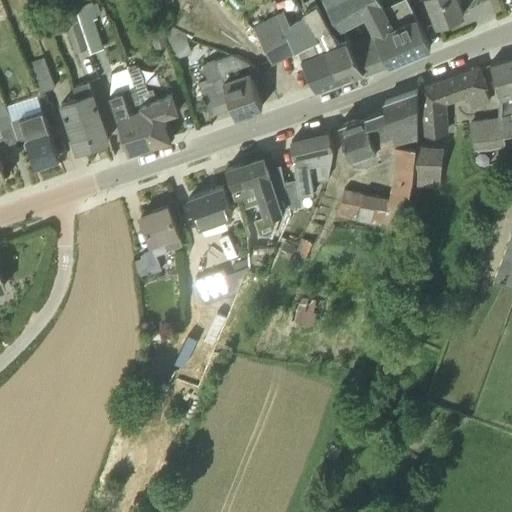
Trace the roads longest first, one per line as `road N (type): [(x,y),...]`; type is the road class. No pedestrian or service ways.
road 1 (residential): [(57,197),(511,29)]
road 2 (unclassified): [(0,363),(59,291),(65,229),(57,197)]
